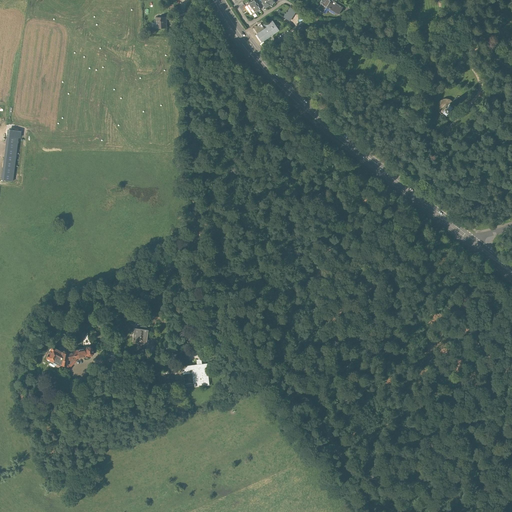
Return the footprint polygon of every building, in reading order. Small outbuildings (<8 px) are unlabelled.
[(254,0),(250,3),(255,11),(260,8),(254,0)] [(322,0),(320,4),(321,4),(317,10),(323,14),(327,8),(339,15),(344,8),(330,0),(322,0)] [(250,3),(245,6),(246,7),(251,14),(255,11),(250,3)] [(297,11),(291,7),(284,18),(291,22),(297,11)] [(156,18),(157,29),(167,28),(166,17),(156,18)] [(280,29),(272,18),(264,23),(266,26),(256,33),(262,41),(280,29)] [(452,105),(448,101),(445,105),(441,109),(445,112),(452,105)] [(449,110),(452,113),(458,105),(455,102),(449,110)] [(136,328),(134,328),(132,343),(137,344),(137,345),(144,346),(144,344),(146,345),(148,330),(147,330),(147,327),(137,325),(136,328)] [(76,357),(75,349),(70,349),(70,348),(68,347),(62,345),(60,346),(58,348),(51,345),(44,357),(48,360),(50,358),(58,363),(65,364),(65,365),(66,366),(67,366),(69,365),(69,362),(73,358),(76,358),(76,357)] [(79,348),(75,349),(76,357),(85,356),(86,357),(87,357),(88,355),(91,355),(93,352),(92,346),(85,347),(85,349),(79,350),(79,348)] [(207,363),(202,363),(202,359),(197,359),(197,364),(183,366),(184,373),(193,372),(194,383),(209,381),(207,363)] [(168,371),(157,372),(159,384),(176,382),(177,385),(185,384),(184,373),(183,366),(174,366),(175,372),(168,372),(168,371)]
